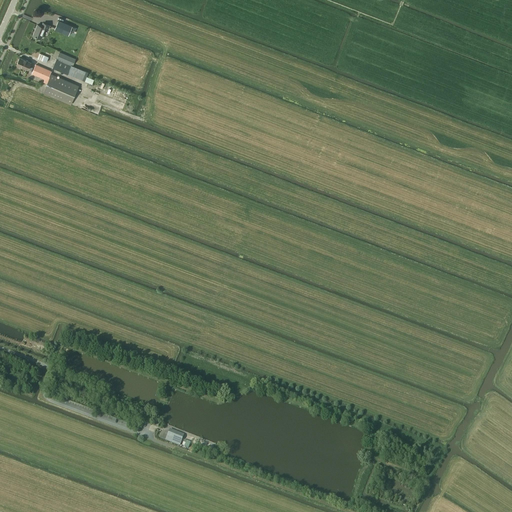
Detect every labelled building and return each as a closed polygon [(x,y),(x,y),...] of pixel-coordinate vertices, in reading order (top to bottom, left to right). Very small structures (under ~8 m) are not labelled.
[(59,20),(55,30),(68,36),(73,26),(59,20)] [(43,23),(42,26),(38,24),(33,35),(41,38),(45,28),(48,29),(50,25),(43,23)] [(73,65),(76,59),(59,52),(56,58),(73,65)] [(45,55),(39,53),(37,58),(43,61),(47,62),(49,57),(45,55)] [(31,62),(20,57),(16,65),(28,70),(31,62)] [(68,74),(71,66),(56,59),(53,67),(68,74)] [(47,83),(43,93),(71,105),(79,86),(51,73),(52,71),(36,64),(32,74),(45,79),(48,81),(47,83)] [(71,66),(68,74),(82,80),(86,71),(71,65),(71,66)] [(166,441),(180,446),(184,436),(170,431),(166,441)]
